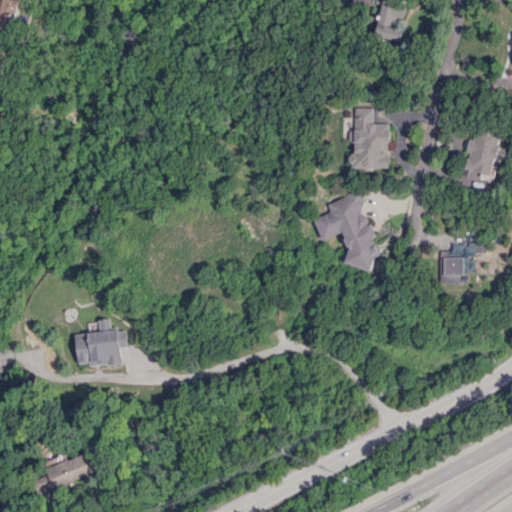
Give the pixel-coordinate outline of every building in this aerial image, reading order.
[(0,0),(0,29),(14,33),(20,0),(0,0)] [(380,0),(376,37),(399,40),(404,0),(380,0)] [(390,167),(389,123),(373,123),(373,108),(353,108),(354,168),(390,167)] [(500,127),(476,125),(474,139),(464,138),(463,150),(468,150),(466,171),(496,174),(500,127)] [(324,240),(343,232),(350,249),(346,263),(373,270),(376,257),(383,254),(375,236),(378,235),(374,224),(368,223),(370,216),(362,214),(365,201),(361,190),(360,190),(333,201),(329,213),(316,219),(324,240)] [(483,243),(471,243),(471,252),(483,252),(483,243)] [(442,283),(471,282),(470,269),(466,269),(466,250),(441,250),(442,283)] [(44,494),(96,472),(87,452),(48,469),(50,474),(37,479),(44,494)]
